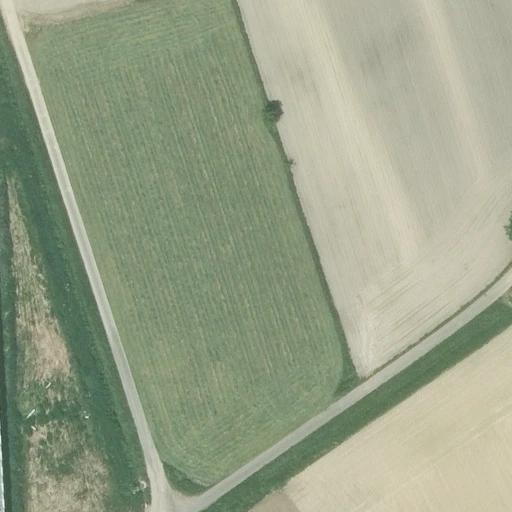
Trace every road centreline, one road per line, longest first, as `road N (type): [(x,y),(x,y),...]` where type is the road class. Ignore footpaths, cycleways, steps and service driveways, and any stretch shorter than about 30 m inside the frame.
road 1 (track): [(167,511),(4,0)]
road 2 (track): [(189,511),(478,309),(511,274)]
